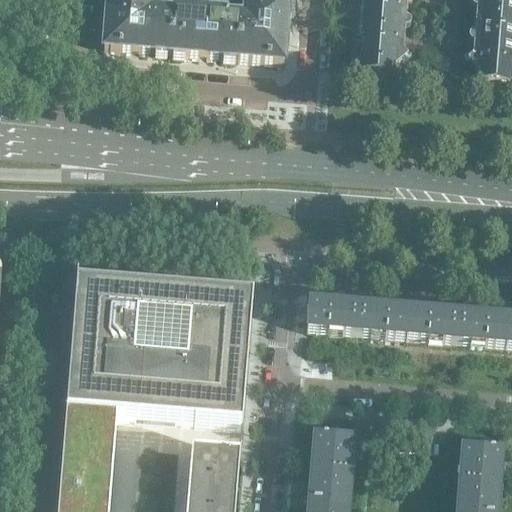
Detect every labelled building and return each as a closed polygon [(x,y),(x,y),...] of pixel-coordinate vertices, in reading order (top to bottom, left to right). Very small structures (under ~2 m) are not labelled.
[(108,0),(108,4),(108,7),(139,10),(140,7),(153,8),(153,0),(108,0)] [(363,22),(362,31),(361,41),(358,76),(363,77),(370,77),(394,79),(394,70),(400,0),(364,0),(364,8),(363,12),(363,22)] [(400,0),(394,70),(406,60),(402,54),(404,31),(406,31),(407,31),(408,30),(409,30),(409,29),(409,28),(409,27),(409,26),(409,25),(408,24),(407,23),(406,23),(404,23),(406,0),(476,0),(477,3),(474,3),(473,4),(472,4),(471,5),(471,6),(471,7),(471,8),(471,9),(472,10),(472,11),(474,11),(476,12),(474,37),(472,37),(471,37),(470,38),(469,39),(468,40),(468,41),(468,42),(468,43),(469,44),(471,45),(473,46),(472,59),(467,64),(477,76),(477,70),(473,70),(474,59),(478,59),(479,47),(478,47),(479,42),(483,0),(400,0)] [(511,89),(511,81),(511,0),(483,0),(479,42),(478,47),(479,47),(478,59),(474,59),(473,70),(477,70),(477,76),(476,86),(511,89)] [(287,23),(288,6),(246,2),(245,21),(237,20),(236,34),(240,34),(286,38),(286,37),(287,23)] [(135,58),(139,10),(108,7),(106,22),(105,33),(104,55),(119,56),(119,55),(123,56),(123,57),(135,58)] [(168,61),(171,17),(152,15),(153,8),(140,7),(139,10),(135,58),(155,59),(155,62),(166,63),(166,60),(168,61)] [(202,63),(206,16),(176,13),(171,13),(171,17),(168,61),(172,61),(172,64),(184,65),(184,62),(202,63)] [(237,66),(240,34),(236,34),(237,20),(226,20),(227,17),(206,16),(202,63),(222,65),(222,68),(234,69),(234,66),(237,66)] [(285,40),(286,38),(240,34),(237,66),(283,70),(284,53),(285,40)] [(66,428),(115,432),(116,424),(241,435),(242,432),(240,432),(241,420),(243,420),(243,418),(241,418),(242,406),(244,406),(244,404),(243,403),(243,392),(245,392),(245,389),(244,389),(245,377),(246,377),(247,375),(245,375),(246,363),(248,363),(248,360),(246,360),(247,348),(249,349),(249,346),(247,346),(248,334),(250,334),(250,332),(249,332),(249,320),(251,320),(251,317),(250,317),(251,305),(252,306),(252,303),(250,303),(250,304),(238,303),(238,302),(235,302),(235,303),(223,302),(223,301),(221,300),(221,302),(209,301),(209,299),(206,299),(206,301),(194,300),(194,298),(192,298),(192,300),(180,299),(180,297),(177,297),(177,298),(165,297),(165,296),(163,296),(163,297),(150,296),(151,295),(148,294),(148,296),(136,295),(136,293),(134,293),(133,295),(121,294),(121,292),(119,292),(119,294),(107,293),(107,291),(105,291),(104,292),(92,291),(92,290),(90,290),(90,291),(78,290),(78,289),(75,288),(75,291),(77,291),(76,303),(74,303),(74,305),(76,305),(75,317),(73,317),(73,320),(74,320),(74,332),(72,332),(72,334),(73,334),(73,340),(72,346),(71,346),(71,348),(72,348),(71,360),(70,360),(69,363),(71,363),(70,375),(68,375),(68,377),(70,377),(69,389),(67,389),(67,392),(69,392),(68,404),(66,403),(66,406),(67,406),(66,418),(65,418),(65,420),(66,420),(66,428)] [(157,291),(136,289),(136,293),(136,295),(148,296),(148,294),(151,295),(150,296),(163,297),(163,296),(165,296),(165,297),(177,298),(177,297),(180,297),(180,299),(192,300),(192,298),(192,294),(171,292),(157,291)] [(406,345),(408,316),(403,315),(397,315),(391,315),(386,314),(362,312),(358,312),(355,312),(354,311),(347,311),(344,311),(340,310),(320,309),(308,308),(306,337),(351,340),(406,345)] [(506,353),(508,324),(498,323),(486,322),(461,320),(458,320),(455,320),(439,318),(432,318),(424,317),(416,317),(408,316),(406,345),(506,353)] [(433,448),(435,429),(409,427),(384,425),(383,443),(383,444),(382,454),(433,458),(433,448)] [(115,432),(66,428),(65,432),(64,432),(63,435),(65,435),(64,447),(62,446),(62,449),(64,449),(63,461),(61,461),(61,463),(63,463),(62,475),(60,475),(60,478),(61,478),(61,484),(60,490),(59,490),(59,492),(60,492),(60,498),(59,504),(58,504),(58,506),(59,506),(59,509),(58,511),(108,511),(114,452),(114,445),(115,438),(115,432)] [(352,474),(355,442),(355,441),(313,438),(311,468),(310,473),(308,503),(349,506),(352,480),(352,474)] [(498,511),(500,489),(501,484),(503,453),(493,452),(461,450),(459,483),(458,489),(456,511),(498,511)] [(233,511),(234,506),(236,506),(236,504),(234,504),(235,492),(237,492),(237,490),(235,490),(236,478),(238,478),(238,475),(237,475),(237,463),(239,463),(239,461),(238,461),(191,457),(186,511),(233,511)] [(349,511),(349,506),(308,503),(307,511),(349,511)]
